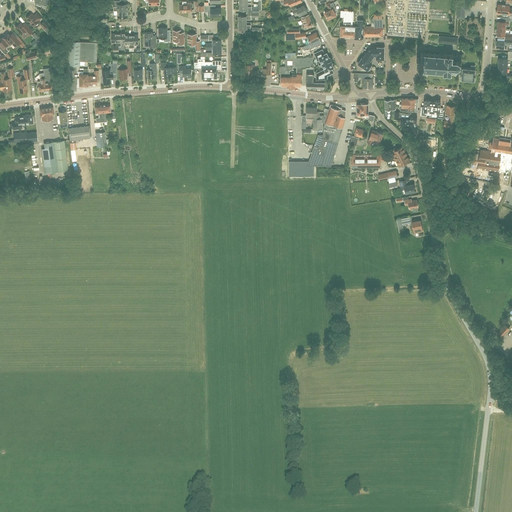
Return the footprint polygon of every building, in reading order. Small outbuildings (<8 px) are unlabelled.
[(39,6),(45,9),(48,3),(48,2),(49,1),(48,0),(34,0),(35,1),(41,3),(39,6)] [(118,10),(128,10),(127,4),(121,4),(120,0),(114,0),(115,7),(118,7),(118,10)] [(461,3),(458,2),(457,17),(465,18),(465,10),(470,11),(471,1),(462,1),(461,3)] [(180,12),(192,11),(191,3),(187,3),(187,5),(179,5),(180,12)] [(339,13),(341,13),(341,11),(340,8),(337,10),(333,3),(331,4),(330,3),(327,4),(329,10),(325,13),(326,16),(327,19),(328,18),(328,19),(336,15),(339,13)] [(502,14),(502,17),(506,17),(511,18),(511,17),(511,7),(509,8),(510,5),(498,4),(497,10),(496,10),(496,11),(497,12),(497,13),(502,14)] [(211,15),(221,15),(221,8),(215,8),(215,5),(205,5),(205,11),(211,11),(211,15)] [(299,15),(307,12),(304,5),(296,9),(296,10),(293,11),(294,14),(298,13),(299,15)] [(341,11),(341,13),(341,17),(344,17),(344,25),(341,25),(341,36),(346,36),(345,37),(348,38),(350,38),(350,36),(355,37),(355,26),(353,26),(353,11),(341,11)] [(33,16),(31,13),(26,18),(34,27),(36,27),(39,25),(39,23),(37,20),(41,18),(37,13),(33,16)] [(305,29),(313,26),(311,21),(311,20),(309,15),(302,17),(305,29)] [(276,21),(280,26),(285,22),(281,17),(276,21)] [(364,35),(364,37),(371,37),(371,35),(384,36),(385,31),(384,27),(383,27),(383,19),(374,19),(373,18),(372,20),(372,22),(372,26),(371,26),(371,27),(364,26),(364,31),(364,35)] [(357,20),(357,21),(357,26),(355,26),(355,37),(355,38),(360,39),(364,39),(364,37),(364,35),(362,35),(363,28),(364,20),(357,20)] [(51,31),(47,27),(43,22),(40,25),(48,34),(51,31)] [(251,33),(251,28),(251,25),(247,25),(247,22),(239,22),(239,29),(244,29),(244,33),(251,33)] [(32,32),(29,27),(25,23),(22,25),(20,23),(19,24),(18,24),(16,25),(16,26),(15,27),(21,34),(21,35),(24,39),(27,35),(28,36),(32,32)] [(167,35),(167,30),(167,28),(159,28),(159,38),(164,38),(164,41),(171,41),(170,35),(167,35)] [(509,39),(511,39),(511,34),(509,34),(510,33),(505,32),(505,29),(497,28),(497,36),(505,36),(509,36),(509,39)] [(184,44),(184,37),(184,33),(181,33),(180,30),(173,30),(173,41),(178,41),(178,44),(184,44)] [(150,47),(156,47),(156,40),(152,40),(152,32),(145,32),(145,45),(150,44),(150,47)] [(310,49),(315,47),(322,43),(321,40),(320,40),(316,32),(306,37),(310,44),(303,47),(304,50),(310,49)] [(2,37),(10,46),(13,44),(16,46),(20,42),(12,33),(10,36),(8,33),(7,34),(6,34),(5,35),(5,36),(3,38),(2,37)] [(196,50),(200,50),(200,41),(196,41),(196,34),(188,35),(188,44),(196,44),(196,50)] [(217,46),(222,46),(221,39),(214,39),(214,35),(200,35),(200,41),(209,41),(209,40),(213,40),(213,43),(206,43),(206,47),(216,46),(217,46)] [(456,37),(439,36),(439,43),(458,44),(458,38),(456,37)] [(6,48),(7,48),(6,46),(8,44),(10,46),(2,37),(0,39),(0,38),(0,44),(2,47),(0,48),(0,49),(5,54),(9,51),(6,48)] [(38,37),(33,42),(31,43),(34,47),(36,46),(42,41),(38,37)] [(505,41),(496,41),(496,47),(499,47),(499,48),(504,48),(504,46),(507,46),(507,45),(511,45),(511,39),(509,39),(505,39),(505,41)] [(470,43),(462,40),(460,45),(468,48),(470,43)] [(97,62),(98,43),(70,41),(69,65),(80,66),(80,61),(97,62)] [(372,64),(370,62),(372,58),(376,58),(376,59),(384,59),(384,47),(377,47),(377,48),(370,47),(363,57),(362,57),(358,63),(368,70),(369,69),(370,68),(371,67),(371,66),(371,65),(372,64)] [(332,62),(332,61),(330,58),(330,57),(329,58),(327,53),(326,53),(324,54),(322,50),(314,54),(316,58),(318,61),(320,60),(325,69),(319,72),(318,73),(316,74),(316,80),(320,80),(327,79),(327,76),(333,73),(331,69),(333,68),(334,67),(331,63),(332,62),(333,62),(332,62)] [(27,60),(37,57),(35,51),(26,54),(27,60)] [(458,56),(458,55),(453,55),(453,54),(452,53),(452,55),(446,54),(446,53),(444,53),(444,54),(440,54),(440,53),(439,52),(439,54),(435,53),(435,52),(434,52),(434,53),(430,53),(430,52),(429,52),(429,53),(425,52),(425,51),(424,51),(424,52),(422,52),(423,51),(422,51),(422,52),(421,52),(420,53),(422,53),(421,56),(420,56),(419,56),(418,56),(418,59),(417,59),(417,65),(418,67),(419,67),(419,66),(420,66),(420,70),(419,70),(419,71),(420,71),(420,72),(421,73),(421,71),(423,71),(423,73),(424,73),(424,71),(428,72),(428,73),(429,73),(429,72),(433,72),(433,74),(434,74),(434,72),(438,72),(438,74),(439,74),(439,72),(443,73),(443,74),(444,74),(444,73),(450,74),(450,75),(451,75),(451,74),(453,74),(455,74),(457,74),(462,74),(463,68),(461,68),(460,67),(461,63),(462,63),(461,62),(460,63),(458,61),(458,59),(457,59),(458,57),(458,56)] [(293,58),(292,67),(297,67),(297,71),(301,71),(301,68),(305,68),(305,67),(308,67),(309,66),(313,66),(312,57),(304,58),(296,58),(293,58)] [(290,78),(290,76),(289,76),(289,71),(290,71),(291,58),(288,58),(286,58),(286,60),(285,67),(281,66),(281,77),(282,77),(286,77),(286,78),(290,78)] [(206,78),(209,78),(213,77),(217,77),(217,69),(221,69),(221,60),(212,61),(212,62),(205,62),(205,59),(198,59),(198,68),(202,68),(202,78),(206,77),(206,78)] [(254,71),(255,65),(249,64),(250,60),(245,60),(245,64),(244,64),(242,77),(254,78),(254,74),(255,71),(254,71)] [(165,76),(172,76),(172,72),(176,72),(175,67),(172,67),(164,68),(164,64),(166,64),(166,62),(160,62),(161,69),(164,69),(165,76)] [(148,77),(155,77),(155,73),(156,73),(156,63),(150,64),(151,69),(148,70),(148,77)] [(111,64),(111,69),(109,69),(110,70),(103,71),(103,75),(103,78),(102,78),(103,82),(104,82),(104,83),(111,82),(110,79),(113,78),(113,73),(112,73),(112,72),(117,72),(117,64),(111,64)] [(463,68),(462,74),(461,79),(474,80),(475,76),(475,73),(475,69),(475,66),(471,65),(471,68),(463,68)] [(192,78),(192,72),(192,69),(183,69),(183,67),(179,67),(179,73),(183,73),(183,76),(187,76),(187,78),(192,78)] [(43,73),(46,91),(53,90),(53,89),(53,86),(52,85),(53,85),(53,82),(52,82),(49,82),(49,80),(48,73),(50,73),(50,68),(43,69),(44,73),(43,73)] [(87,69),(84,69),(84,74),(79,74),(79,78),(77,78),(77,88),(84,88),(84,85),(88,85),(88,76),(88,74),(87,69)] [(128,69),(119,70),(120,79),(127,78),(127,73),(129,72),(128,69)] [(88,76),(88,85),(97,84),(97,78),(98,78),(98,71),(94,71),(94,76),(88,76)] [(366,77),(366,79),(363,79),(363,88),(373,88),(373,79),(372,79),(372,74),(365,73),(365,77),(366,77)] [(292,76),(290,76),(290,78),(286,78),(286,77),(282,77),(281,86),(287,86),(295,86),(301,86),(302,74),(301,74),(297,74),(297,75),(292,75),(292,76)] [(321,88),(325,82),(314,82),(314,74),(307,74),(306,82),(307,82),(307,87),(310,87),(310,88),(312,88),(316,88),(322,88),(321,88)] [(386,87),(386,74),(377,74),(377,87),(386,87)] [(9,78),(5,79),(5,75),(1,75),(1,80),(2,80),(2,82),(0,82),(0,87),(0,89),(3,88),(3,91),(11,90),(9,78)] [(26,79),(22,80),(21,76),(17,76),(18,81),(18,80),(20,92),(27,91),(26,79)] [(411,112),(411,98),(402,98),(402,107),(401,107),(401,110),(411,112)] [(385,101),(385,110),(395,109),(395,100),(385,101)] [(424,109),(421,109),(421,115),(427,116),(427,112),(432,112),(431,115),(432,115),(432,101),(430,101),(430,100),(425,100),(424,109)] [(440,110),(440,108),(440,101),(435,101),(435,102),(432,101),(432,115),(432,112),(439,112),(439,117),(442,117),(443,110),(440,110)] [(103,112),(104,119),(104,121),(106,121),(106,115),(105,115),(105,112),(110,112),(110,104),(102,105),(103,112)] [(329,109),(328,111),(327,116),(327,117),(323,117),(323,119),(322,121),(324,122),(323,127),(323,135),(318,135),(307,166),(331,167),(346,118),(345,118),(346,112),(340,110),(339,110),(340,107),(336,106),(331,104),(329,109)] [(357,104),(357,111),(357,117),(368,120),(369,115),(368,114),(368,104),(357,104)] [(103,112),(102,105),(95,106),(95,113),(99,113),(99,118),(96,118),(96,122),(104,121),(104,119),(103,112)] [(444,127),(453,128),(455,111),(455,107),(447,106),(446,114),(451,115),(450,122),(444,121),(444,127)] [(54,114),(53,107),(40,108),(41,116),(42,121),(53,120),(52,115),(54,114)] [(317,116),(317,112),(317,108),(307,107),(306,115),(307,116),(307,119),(310,119),(310,116),(314,116),(317,116)] [(65,121),(67,121),(66,111),(65,111),(65,110),(62,111),(59,112),(60,116),(59,117),(59,120),(60,120),(61,123),(65,122),(65,121)] [(322,121),(323,119),(320,119),(320,112),(317,112),(317,116),(314,116),(314,118),(313,118),(313,129),(322,130),(322,121)] [(30,114),(24,115),(25,124),(33,123),(32,117),(30,117),(30,114)] [(25,124),(24,115),(22,115),(22,117),(17,117),(15,118),(15,122),(12,123),(13,129),(22,128),(22,126),(25,126),(25,124)] [(416,123),(417,115),(410,115),(410,118),(402,117),(401,126),(412,127),(413,122),(416,123)] [(89,126),(69,128),(70,141),(90,139),(89,126)] [(355,135),(360,136),(364,137),(366,131),(362,130),(357,128),(355,135)] [(379,143),(383,134),(382,134),(382,132),(380,132),(379,132),(378,132),(378,133),(373,130),(369,140),(370,140),(368,144),(372,145),(373,141),(379,143)] [(36,131),(26,133),(28,142),(38,141),(36,131)] [(27,142),(26,133),(14,134),(15,142),(9,142),(9,144),(27,142)] [(467,161),(470,161),(469,163),(478,164),(478,168),(498,171),(505,172),(505,171),(506,169),(511,170),(511,141),(494,138),(493,142),(490,141),(488,148),(492,149),(492,151),(481,149),(480,153),(471,151),(471,156),(467,155),(467,161)] [(45,149),(42,149),(45,174),(68,171),(64,141),(44,144),(45,149)] [(391,150),(395,158),(406,153),(403,147),(397,150),(396,148),(391,150)] [(406,153),(395,158),(399,165),(410,160),(406,153)] [(388,179),(398,177),(396,170),(386,172),(388,179)] [(406,193),(415,191),(413,184),(406,185),(405,180),(400,181),(401,190),(405,189),(406,193)] [(418,206),(419,206),(418,204),(418,203),(417,199),(412,200),(411,199),(405,200),(406,205),(409,205),(410,209),(413,208),(414,212),(418,211),(418,207),(418,206)] [(415,233),(423,231),(422,227),(421,220),(418,221),(417,219),(412,220),(411,216),(401,218),(403,225),(410,223),(410,225),(413,225),(413,229),(414,229),(415,233)] [(497,334),(501,338),(509,329),(505,325),(497,334)]
